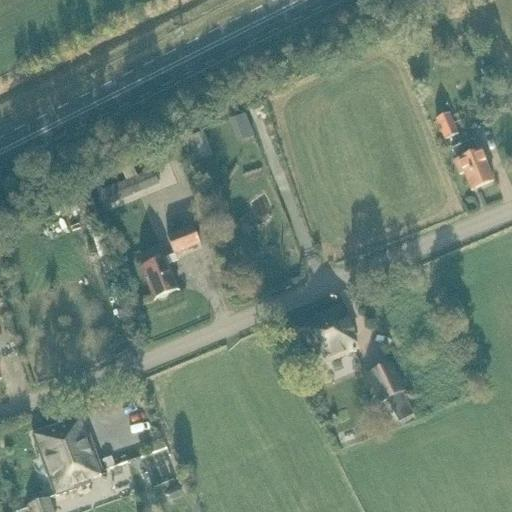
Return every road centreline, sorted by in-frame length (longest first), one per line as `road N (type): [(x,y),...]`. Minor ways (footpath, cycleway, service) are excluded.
road 1 (unclassified): [(0,415),(511,212)]
road 2 (primary): [(0,154),(306,0)]
